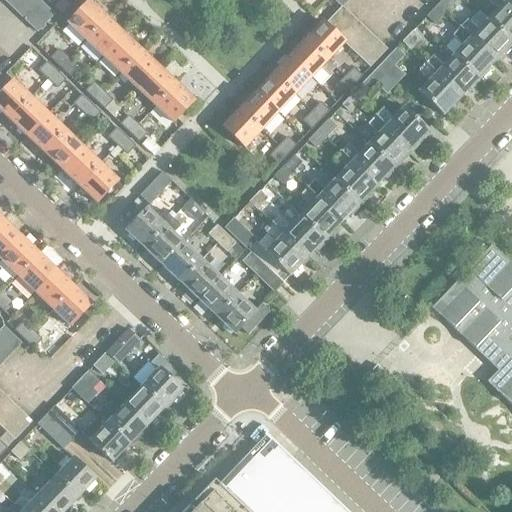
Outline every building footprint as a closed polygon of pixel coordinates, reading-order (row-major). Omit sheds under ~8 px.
[(17,0),(11,8),(20,16),(35,0),(17,0)] [(35,0),(20,16),(28,24),(44,7),(37,0),(35,0)] [(451,0),(442,0),(437,6),(445,14),(455,4),(451,0)] [(488,0),(498,9),(488,20),(511,43),(511,10),(501,0),(488,0)] [(511,0),(501,0),(511,10),(511,0)] [(89,1),(67,24),(86,42),(107,19),(89,1)] [(435,25),(445,14),(437,6),(427,17),(435,25)] [(54,16),(44,7),(28,24),(37,33),(40,30),(41,31),(45,27),(43,26),(54,16)] [(351,16),(342,7),(325,25),(334,34),(351,16)] [(334,34),(343,42),(360,24),(351,16),(334,34)] [(125,35),(107,19),(86,42),(103,58),(125,35)] [(511,48),(511,43),(488,20),(478,30),(468,21),(461,29),(495,62),(504,53),(505,55),(511,48)] [(322,22),(305,41),(328,62),(345,44),(343,42),(334,34),(325,25),(322,22)] [(352,50),(369,33),(360,24),(343,42),(345,44),(352,50)] [(463,46),(453,57),(479,82),(489,73),(487,71),(495,62),(461,29),(453,36),(463,46)] [(421,39),(413,32),(413,31),(402,43),(410,51),(421,39)] [(352,50),(361,59),(377,41),(369,33),(352,50)] [(125,35),(103,58),(120,74),(142,52),(125,35)] [(311,80),(328,62),(305,41),(288,58),(311,80)] [(387,50),(377,41),(361,59),(370,68),(387,50)] [(396,49),(378,68),(395,85),(404,76),(395,67),(404,57),(396,49)] [(59,50),(51,58),(51,59),(60,68),(69,59),(59,50)] [(159,68),(142,52),(120,74),(138,91),(159,68)] [(479,82),(453,57),(444,66),(434,57),(426,65),(461,98),(469,89),(471,91),(479,82)] [(288,58),(272,75),(295,97),(311,80),(288,58)] [(78,68),(69,59),(60,68),(69,76),(78,68)] [(39,72),(48,81),(56,72),(47,63),(39,72)] [(453,106),(461,98),(426,65),(419,72),(429,81),(419,92),(443,116),(445,114),(447,116),(454,108),(453,106)] [(159,68),(138,91),(155,107),(177,85),(159,68)] [(354,68),(344,78),(353,86),(363,77),(354,68)] [(359,87),(360,88),(368,95),(378,85),(387,94),(395,85),(378,68),(359,87)] [(65,81),(56,72),(48,81),(57,89),(65,81)] [(77,84),(95,101),(104,92),(94,83),(94,79),(88,73),(77,84)] [(278,115),(295,97),(272,75),(255,93),(278,115)] [(344,96),(353,86),(344,78),(335,87),(344,96)] [(0,112),(9,122),(31,99),(13,82),(0,95),(0,112)] [(195,102),(177,85),(155,107),(173,125),(195,102)] [(113,101),(104,92),(95,101),(104,110),(113,101)] [(255,93),(239,110),(262,132),(278,115),(255,93)] [(342,106),(350,114),(361,102),(353,95),(342,106)] [(73,105),(83,114),(91,105),(82,96),(73,105)] [(48,115),(31,99),(9,122),(27,138),(48,115)] [(320,103),(311,112),(320,121),(330,111),(320,103)] [(101,114),(91,105),(83,114),(92,123),(101,114)] [(383,110),(376,117),(410,151),(418,142),(420,144),(428,136),(426,134),(428,132),(403,108),(393,119),(383,110)] [(245,150),(262,132),(239,110),(222,129),(245,150)] [(312,131),(320,121),(311,112),(302,122),(312,131)] [(48,115),(27,138),(44,154),(66,132),(48,115)] [(129,116),(120,125),(130,134),(138,125),(129,116)] [(402,159),(410,151),(376,117),(369,125),(378,134),(368,145),(395,170),(404,161),(402,159)] [(329,120),(319,130),(327,138),(337,127),(329,120)] [(147,134),(138,125),(130,134),(139,142),(147,134)] [(117,146),(126,138),(117,129),(108,138),(117,146)] [(316,149),(327,138),(319,130),(308,141),(316,149)] [(83,148),(66,132),(44,154),(61,171),(83,148)] [(287,137),(278,147),(287,156),(296,146),(287,137)] [(135,147),(126,138),(117,146),(127,155),(135,147)] [(349,145),(342,153),(376,186),(384,177),(386,179),(395,170),(368,145),(359,154),(349,145)] [(269,157),(278,165),(287,156),(278,147),(269,157)] [(100,165),(83,148),(61,171),(78,187),(100,165)] [(367,195),(376,186),(342,153),(335,160),(344,169),(334,180),(361,206),(370,197),(367,195)] [(294,156),(284,166),(293,174),(302,164),(294,156)] [(100,165),(78,187),(97,204),(118,182),(100,165)] [(282,185),(293,174),(284,166),(274,178),(282,185)] [(172,182),(162,173),(140,197),(149,206),(172,182)] [(315,181),(307,188),(342,221),(350,213),(352,215),(361,206),(334,180),(324,190),(315,181)] [(310,205),(300,216),(327,242),(335,233),(333,231),(342,221),(307,188),(300,196),(310,205)] [(260,192),(250,203),(257,210),(267,199),(260,192)] [(205,214),(190,200),(182,209),(196,223),(205,214)] [(164,212),(157,219),(147,209),(125,232),(143,249),(172,219),(164,212)] [(318,251),(327,242),(300,216),(290,226),(280,217),(273,224),(307,257),(316,249),(318,251)] [(143,249),(161,266),(183,244),(174,235),(181,228),(172,219),(143,249)] [(233,219),(224,228),(248,250),(255,243),(257,241),(233,219)] [(0,261),(22,238),(4,222),(0,226),(0,261)] [(298,267),(307,257),(273,224),(265,232),(275,242),(265,253),(284,271),(289,276),(291,275),(293,277),(300,269),(298,267)] [(208,235),(217,244),(226,235),(217,226),(208,235)] [(226,235),(217,244),(227,253),(236,244),(226,235)] [(39,255),(22,238),(0,261),(17,278),(39,255)] [(161,266),(179,284),(201,261),(183,244),(161,266)] [(467,271),(471,274),(461,284),(458,280),(431,309),(431,310),(433,308),(440,315),(438,316),(453,330),(454,328),(461,335),(459,337),(474,350),(475,349),(482,356),(486,352),(502,367),(487,383),(489,382),(499,391),(497,393),(511,406),(511,405),(511,266),(491,246),(467,271)] [(252,272),(260,262),(251,253),(242,262),(252,272)] [(17,278),(34,294),(56,271),(39,255),(17,278)] [(179,284),(197,301),(219,278),(201,261),(179,284)] [(277,279),(260,262),(252,272),(274,293),(282,284),(277,279)] [(73,288),(56,271),(34,294),(52,311),(73,288)] [(197,301),(216,318),(237,296),(219,278),(197,301)] [(73,288),(52,311),(70,328),(92,305),(73,288)] [(19,310),(2,293),(0,295),(0,308),(11,319),(19,310)] [(237,296),(216,318),(233,335),(239,328),(247,335),(268,312),(261,305),(254,312),(237,296)] [(24,340),(32,331),(23,322),(15,331),(24,340)] [(4,328),(0,331),(0,341),(12,354),(21,344),(4,328)] [(41,340),(32,331),(24,340),(33,348),(41,340)] [(128,331),(103,358),(112,366),(115,363),(117,365),(140,342),(128,331)] [(12,354),(0,341),(0,358),(4,362),(12,354)] [(142,387),(165,409),(171,402),(173,404),(183,394),(181,392),(182,390),(171,380),(178,373),(159,355),(150,365),(157,371),(142,387)] [(112,366),(103,358),(94,368),(103,376),(112,366)] [(376,366),(364,378),(376,389),(388,377),(376,366)] [(81,380),(72,390),(81,398),(86,403),(102,386),(88,373),(81,380)] [(165,409),(142,387),(125,405),(147,427),(165,409)] [(0,420),(14,405),(5,397),(0,402),(0,420)] [(0,420),(0,425),(6,431),(23,414),(14,405),(0,420)] [(147,427),(125,405),(108,423),(130,445),(137,437),(140,439),(149,429),(147,427)] [(81,431),(56,407),(47,416),(72,440),(81,431)] [(32,423),(23,414),(6,431),(15,440),(32,423)] [(47,416),(38,426),(63,450),(72,440),(47,416)] [(130,445),(108,423),(107,424),(100,417),(83,435),(113,463),(130,445)] [(346,511),(265,435),(219,484),(215,480),(192,504),(189,506),(194,511),(193,511),(346,511)] [(29,452),(21,444),(20,443),(11,453),(20,461),(29,452)] [(56,477),(79,498),(97,479),(74,458),(56,477)] [(65,511),(79,498),(56,477),(39,495),(56,511),(65,511)] [(56,511),(39,495),(22,511),(56,511)]
